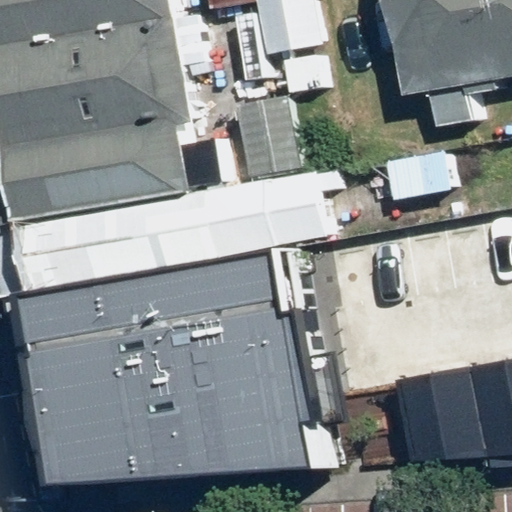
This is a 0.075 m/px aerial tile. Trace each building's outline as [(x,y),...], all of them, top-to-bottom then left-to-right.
[(0,0),(0,46),(172,18),(168,0),(0,0)] [(207,0),(209,10),(254,2),(253,0),(207,0)] [(315,0),(257,0),(268,54),(324,43),(315,0)] [(511,0),(402,0),(418,94),(511,78),(511,0)] [(0,46),(0,147),(175,119),(191,115),(172,18),(0,46)] [(285,60),(290,92),(329,87),(325,54),(285,60)] [(236,106),(250,177),(302,167),(288,96),(236,106)] [(0,147),(0,166),(10,225),(190,193),(175,119),(0,147)] [(386,162),(393,202),(451,191),(444,151),(386,162)] [(0,226),(10,225),(0,166),(0,226)] [(10,225),(22,292),(278,247),(327,238),(319,191),(316,175),(315,170),(190,193),(10,225)] [(316,175),(319,191),(344,187),(341,170),(316,175)] [(22,292),(10,225),(0,226),(0,295),(5,295),(22,292)] [(22,292),(31,345),(287,298),(278,247),(22,292)] [(31,345),(53,484),(313,468),(287,298),(31,345)] [(511,359),(469,367),(487,459),(489,467),(511,466),(511,359)] [(444,462),(487,459),(469,367),(395,380),(412,470),(444,468),(444,462)] [(348,368),(316,373),(330,462),(362,457),(348,368)]
